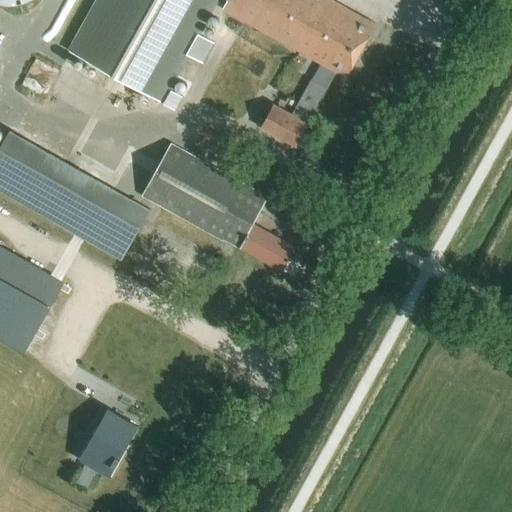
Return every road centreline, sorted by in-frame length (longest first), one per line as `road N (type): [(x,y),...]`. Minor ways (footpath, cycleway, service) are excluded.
road 1 (unclassified): [(196,511),(478,0)]
road 2 (unknown): [(353,226),(191,129),(73,111),(30,74),(9,31),(49,0)]
road 3 (track): [(353,226),(511,314)]
